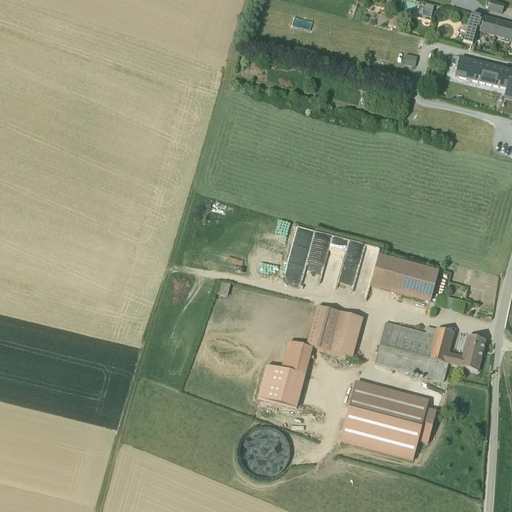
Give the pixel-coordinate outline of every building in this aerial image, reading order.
[(503,10),(489,6),(486,16),(500,20),(503,10)] [(461,48),(470,50),(475,33),(477,33),(479,25),(478,25),(478,22),(469,20),(461,48)] [(399,24),(389,21),(386,31),(397,34),(399,24)] [(511,30),(482,22),(477,37),(511,47),(511,30)] [(413,73),(415,63),(404,60),(402,70),(413,73)] [(502,102),(511,104),(511,77),(457,65),(453,83),(504,95),(502,102)] [(337,277),(334,297),(364,302),(367,286),(365,286),(366,277),(357,275),(362,248),(329,242),(323,275),(337,277)] [(235,244),(234,248),(248,253),(249,249),(235,244)] [(437,277),(377,260),(368,292),(429,308),(437,277)] [(463,307),(437,300),(434,312),(459,320),(460,320),(463,307)] [(315,312),(304,351),(351,364),(361,324),(315,312)] [(446,371),(475,378),(484,347),(464,342),(459,362),(448,359),(453,339),(425,332),(424,338),(383,328),(373,370),(442,388),(446,371)] [(311,354),(286,347),(279,374),(304,381),(311,354)] [(354,387),(338,448),(411,468),(417,448),(426,450),(435,417),(425,414),(427,406),(354,387)] [(285,474),(281,434),(245,437),(247,466),(248,477),(285,474)]
